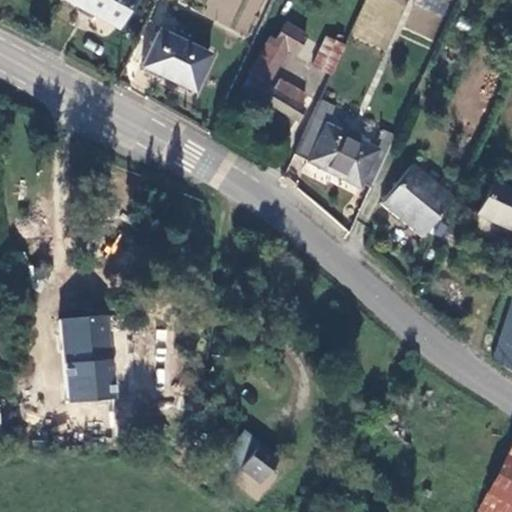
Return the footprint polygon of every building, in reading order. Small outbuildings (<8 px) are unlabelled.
[(111,27),(125,0),(60,0),(59,2),(111,27)] [(241,88),(294,120),(301,108),(263,85),(283,50),(290,54),(302,34),(281,23),(272,40),(267,38),(248,74),(249,75),(241,88)] [(208,57),(157,34),(146,58),(196,80),(208,57)] [(312,64),(330,73),(343,46),(325,37),(312,64)] [(322,125),(330,109),(316,102),(290,154),(328,173),(330,167),(368,186),(388,146),(391,140),(377,133),(369,149),(322,125)] [(420,231),(442,198),(424,186),(429,178),(406,163),(379,203),(420,231)] [(511,184),(487,174),(466,223),(493,235),(499,219),(511,224),(511,184)] [(447,191),(429,178),(424,186),(442,198),(447,191)] [(459,213),(449,208),(438,234),(448,238),(459,213)] [(494,256),(469,235),(450,256),(474,278),(494,256)] [(511,302),(493,361),(511,367),(511,302)] [(103,313),(56,318),(66,399),(113,394),(103,313)] [(256,443),(237,466),(255,482),(275,459),(256,443)] [(511,511),(511,460),(504,457),(477,511),(478,511),(511,511)]
